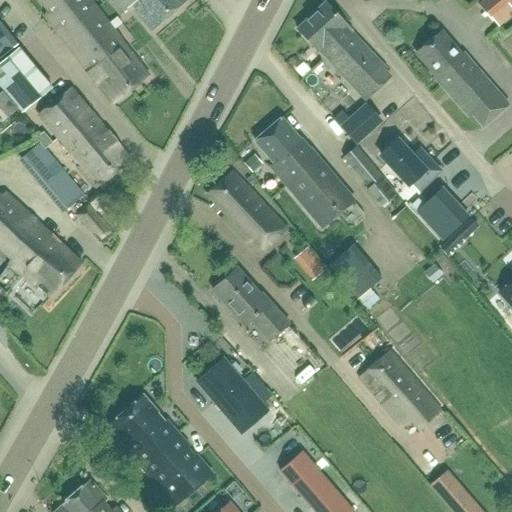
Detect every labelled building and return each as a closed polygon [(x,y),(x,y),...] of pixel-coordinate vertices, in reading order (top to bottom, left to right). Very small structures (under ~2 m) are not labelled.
[(148,76),(89,0),(36,0),(45,12),(43,15),(111,104),(148,76)] [(107,0),(120,15),(129,7),(151,31),(185,0),(107,0)] [(511,4),(511,0),(481,0),(477,4),(491,22),(511,4)] [(385,69),(344,26),(345,26),(323,3),(295,29),(317,52),(317,51),(364,101),(389,77),(383,71),(385,69)] [(0,59),(18,45),(0,22),(0,59)] [(460,55),(440,32),(415,53),(435,77),(433,78),(467,117),(471,114),(482,127),(507,105),(462,53),(460,55)] [(0,62),(0,87),(20,113),(51,88),(19,48),(0,62)] [(38,116),(59,142),(93,114),(71,88),(38,116)] [(130,158),(93,114),(59,142),(96,186),(130,158)] [(352,114),(338,126),(356,145),(369,133),(352,114)] [(286,187),(321,158),(312,148),(307,152),(294,136),(299,132),(290,121),(285,126),(280,120),(254,143),(273,164),(269,168),(286,187)] [(40,145),(44,150),(51,144),(42,133),(37,137),(35,139),(37,142),(40,145)] [(396,141),(379,156),(408,186),(411,184),(418,191),(438,172),(422,154),(414,161),(396,141)] [(66,209),(82,195),(39,145),(23,158),(66,209)] [(380,207),(393,196),(354,147),(341,158),(366,189),(380,207)] [(260,165),(252,156),(244,163),(251,172),(260,165)] [(321,158),(286,187),(321,229),(355,199),(327,166),(328,166),(321,158)] [(263,252),(286,230),(233,174),(208,197),(227,217),(223,221),(244,243),(251,239),(263,252)] [(465,218),(439,190),(416,211),(442,239),(465,218)] [(2,197),(0,195),(0,252),(9,261),(7,263),(27,280),(34,284),(34,283),(50,297),(81,263),(61,245),(60,247),(48,236),(50,235),(4,194),(2,197)] [(99,243),(112,233),(88,204),(75,215),(99,243)] [(259,295),(235,269),(211,290),(243,326),(250,320),(268,341),(287,324),(260,294),(259,295)] [(511,280),(498,293),(511,307),(511,280)] [(417,430),(439,410),(387,352),(358,378),(399,424),(408,420),(417,430)] [(196,381),(215,403),(241,380),(223,359),(196,381)] [(264,406),(241,380),(215,403),(238,429),(264,406)] [(467,433),(494,412),(472,383),(444,405),(467,433)] [(123,445),(140,465),(176,434),(165,421),(163,423),(155,414),(157,413),(142,396),(107,425),(124,444),(123,445)] [(176,434),(140,465),(174,505),(211,474),(195,456),(193,458),(185,449),(187,447),(176,434)] [(331,486),(302,452),(279,471),(309,505),(331,486)] [(110,511),(102,502),(105,499),(88,480),(60,505),(61,505),(53,511),(117,511),(114,508),(110,511)] [(331,486),(309,505),(314,511),(336,511),(346,504),(334,490),(331,486)] [(473,511),(454,489),(442,500),(453,511),(473,511)]
